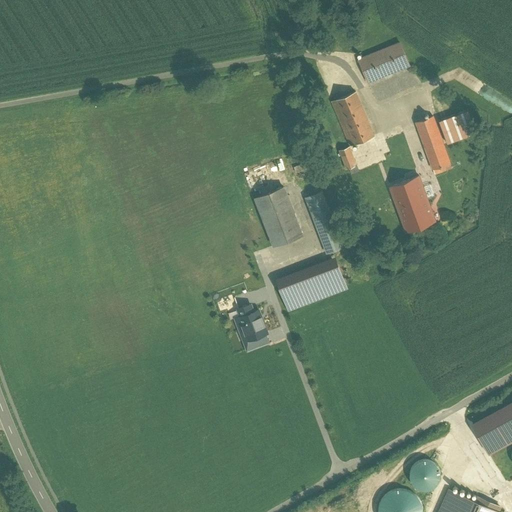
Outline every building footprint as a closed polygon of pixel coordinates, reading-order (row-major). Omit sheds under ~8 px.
[(356,10),(336,22),(341,30),(360,17),(356,10)] [(400,43),(359,60),(368,81),(410,65),(400,43)] [(415,68),(371,86),(378,102),(422,84),(415,68)] [(334,102),(351,146),(374,136),(357,93),(334,102)] [(469,110),(440,120),(448,143),(477,133),(469,110)] [(434,116),(418,122),(434,170),(451,163),(443,143),(434,116)] [(358,165),(351,146),(340,150),(347,169),(358,165)] [(409,152),(353,173),(362,200),(393,190),(408,231),(436,223),(409,152)] [(308,162),(294,168),(296,173),(310,168),(308,162)] [(319,190),(301,197),(323,253),(341,246),(319,190)] [(270,231),(257,236),(260,246),(273,241),(275,246),(302,235),(287,195),(259,205),(270,231)] [(262,252),(260,246),(257,236),(256,235),(225,246),(231,265),(242,262),(242,260),(262,252)] [(333,265),(281,284),(293,317),(307,311),(304,302),(342,287),(333,265)] [(231,311),(246,351),(271,342),(257,302),(231,311)] [(511,399),(472,422),(489,454),(511,441),(511,399)] [(428,490),(434,487),(437,484),(440,479),(440,474),(439,469),(437,465),(433,461),(429,459),(424,459),(419,460),(414,463),(411,468),(409,473),(410,479),(413,484),(417,488),(423,490),(428,490)] [(422,511),(423,509),(421,502),(417,496),(413,492),(407,489),(401,488),(396,489),(390,491),(384,495),(380,502),(378,509),(378,511),(422,511)] [(477,501),(449,489),(439,511),(500,511),(498,511),(477,501)] [(479,497),(477,501),(498,511),(500,506),(479,497)]
